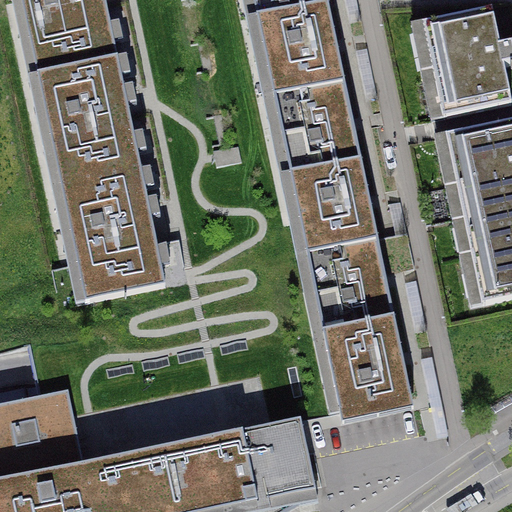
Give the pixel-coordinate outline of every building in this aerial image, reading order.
[(20,0),(37,80),(116,63),(102,0),(20,0)] [(326,0),(252,0),(256,21),(328,6),(326,0)] [(328,6),(256,21),(273,100),(344,85),(328,6)] [(416,32),(437,132),(511,115),(511,83),(497,14),(416,32)] [(139,175),(116,63),(37,80),(60,192),(139,175)] [(344,85),(273,100),(289,178),(361,164),(344,85)] [(511,128),(439,145),(458,229),(511,217),(511,128)] [(361,164),(289,178),(306,257),(377,242),(361,164)] [(162,283),(139,175),(60,192),(82,300),(162,283)] [(511,310),(511,217),(458,229),(478,318),(511,310)] [(377,242),(306,257),(322,335),(394,320),(377,242)] [(394,320),(322,335),(339,414),(410,399),(394,320)] [(93,511),(84,468),(73,416),(0,430),(0,511),(93,511)] [(223,441),(240,511),(287,511),(299,505),(318,502),(301,422),(223,441)] [(128,458),(139,511),(240,511),(223,441),(128,458)] [(84,468),(93,511),(139,511),(128,458),(109,462),(84,468)]
